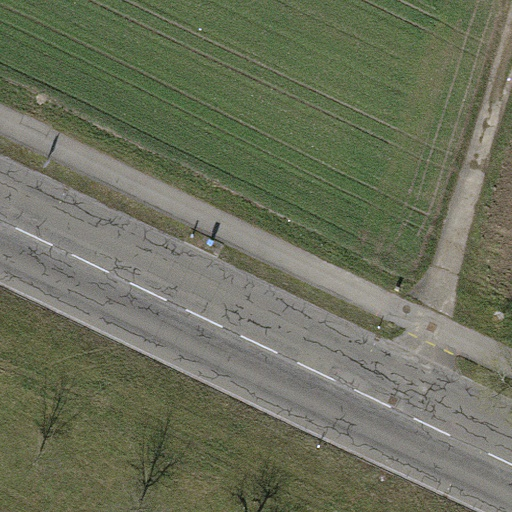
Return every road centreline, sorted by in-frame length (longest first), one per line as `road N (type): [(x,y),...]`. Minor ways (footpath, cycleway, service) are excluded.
road 1 (tertiary): [(511,463),(0,222)]
road 2 (track): [(396,409),(431,326),(511,48)]
